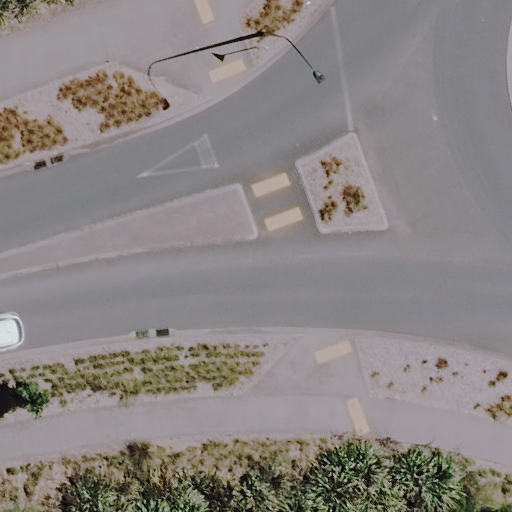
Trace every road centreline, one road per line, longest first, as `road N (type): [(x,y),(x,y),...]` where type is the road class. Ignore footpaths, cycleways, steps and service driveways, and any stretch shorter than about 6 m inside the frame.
road 1 (tertiary): [(511,272),(300,265),(129,284),(0,321)]
road 2 (tertiary): [(0,214),(250,134),(344,74),(433,0)]
road 3 (tertiary): [(511,205),(481,154),(465,78),(476,0)]
